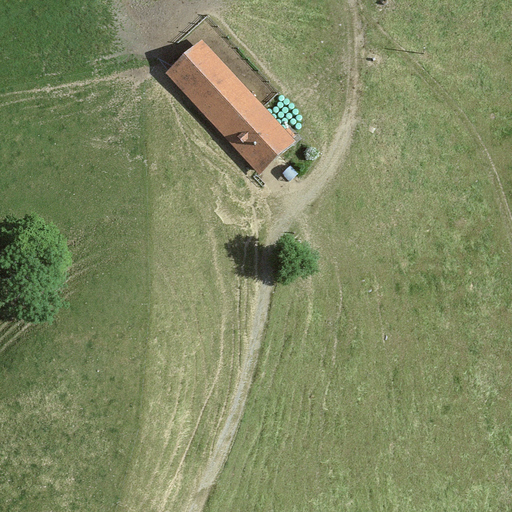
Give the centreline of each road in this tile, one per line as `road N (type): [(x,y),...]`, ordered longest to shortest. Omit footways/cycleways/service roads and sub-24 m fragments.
road 1 (track): [(363,30),(352,111),(326,173),(302,194),(276,240),(243,387),(195,511)]
road 2 (track): [(511,217),(476,135),(416,71),(363,30)]
